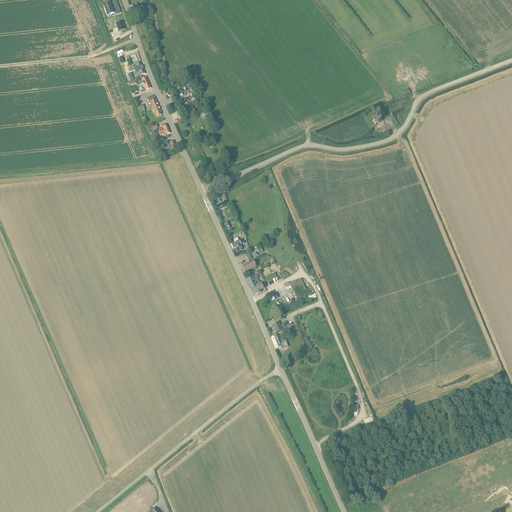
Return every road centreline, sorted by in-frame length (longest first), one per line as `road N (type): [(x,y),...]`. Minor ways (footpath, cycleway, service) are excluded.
road 1 (unclassified): [(202,191),(299,148),(378,143),(397,134),(420,96),(498,65)]
road 2 (unclassified): [(94,511),(280,368)]
road 3 (tertiary): [(202,191),(123,0)]
road 4 (tertiary): [(280,368),(202,191)]
road 5 (unknown): [(317,299),(361,410),(314,444)]
road 6 (tertiary): [(343,511),(280,368)]
